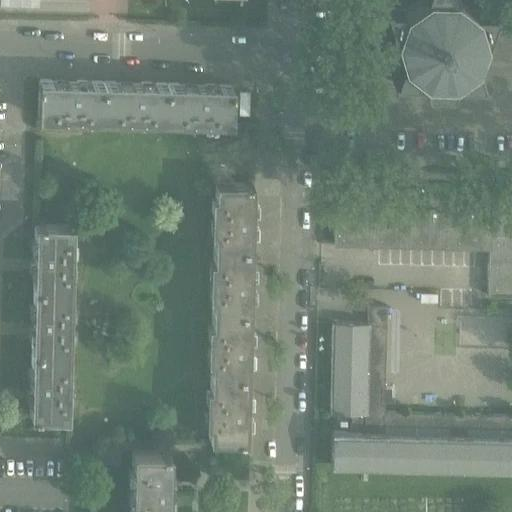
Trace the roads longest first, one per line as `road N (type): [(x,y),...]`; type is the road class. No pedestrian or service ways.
road 1 (residential): [(285,511),(296,53)]
road 2 (residential): [(0,44),(296,53)]
